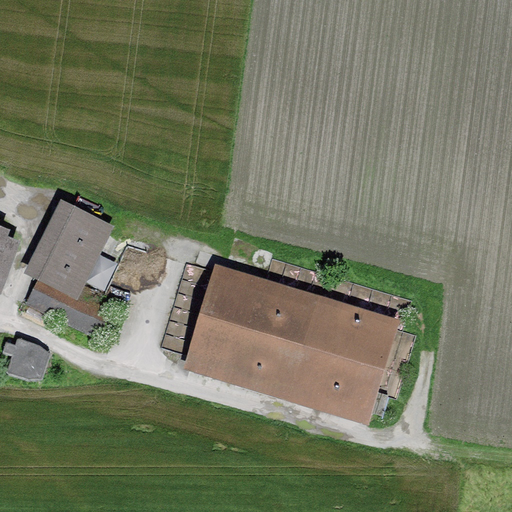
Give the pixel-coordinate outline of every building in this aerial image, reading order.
[(120,233),(69,207),(32,279),(44,285),(34,304),(103,339),(122,303),(92,287),(120,233)] [(23,241),(0,232),(0,293),(4,295),(23,241)] [(188,359),(213,271),(193,265),(169,354),(188,359)] [(411,330),(220,274),(191,374),(382,429),(411,330)] [(21,348),(14,346),(10,356),(19,360),(13,376),(35,384),(47,381),(55,358),(43,346),(24,339),(21,348)]
